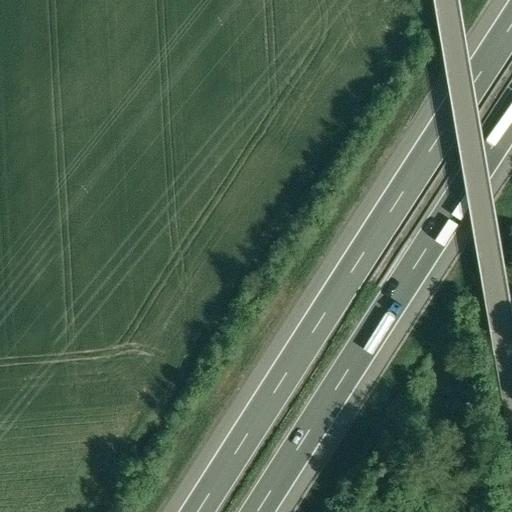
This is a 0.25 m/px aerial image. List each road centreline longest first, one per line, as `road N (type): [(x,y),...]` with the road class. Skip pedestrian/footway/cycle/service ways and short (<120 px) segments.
road 1 (motorway): [(511,11),(188,511)]
road 2 (motorway): [(267,511),(511,134)]
road 3 (unclassified): [(511,362),(448,0)]
